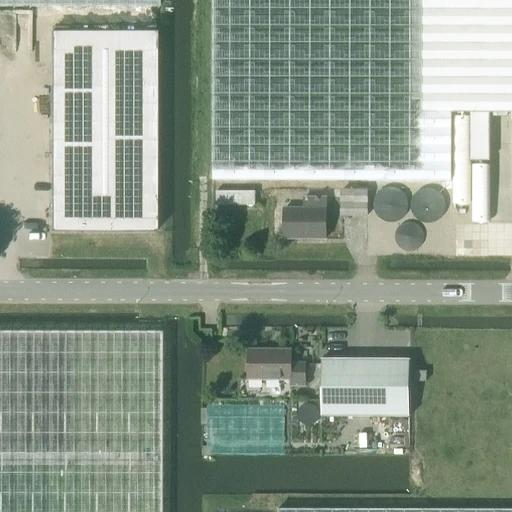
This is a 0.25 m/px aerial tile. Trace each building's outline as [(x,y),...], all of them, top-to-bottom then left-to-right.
[(213,0),(214,179),(419,179),(419,0),(213,0)] [(511,0),(419,0),(419,179),(451,180),(452,111),(511,111),(511,0)] [(155,31),(50,31),(50,231),(155,231),(155,31)] [(470,159),(488,159),(488,113),(470,113),(470,159)] [(366,215),(367,189),(342,189),(342,215),(366,215)] [(216,190),(216,204),(255,205),(255,191),(216,190)] [(326,239),(326,198),(304,198),(304,209),(284,209),(284,238),(326,239)] [(0,511),(158,511),(160,331),(122,331),(0,330),(0,511)] [(304,386),(305,363),(291,363),(291,349),(248,348),(248,379),(291,380),(291,386),(304,386)] [(322,358),(322,399),(321,414),(411,414),(412,359),(322,358)] [(426,369),(415,369),(415,381),(426,381),(426,369)]
